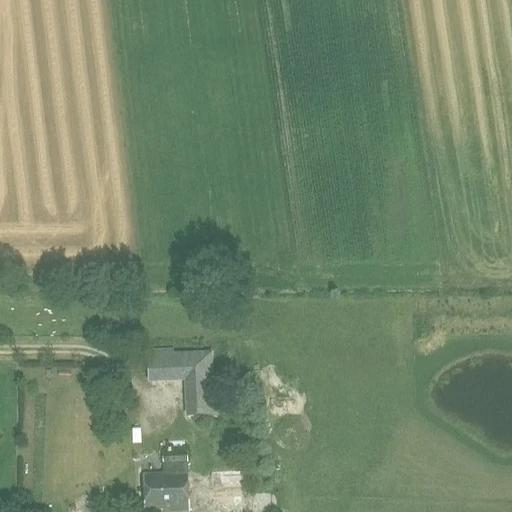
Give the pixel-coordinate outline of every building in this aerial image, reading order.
[(210,355),(172,357),(173,376),(186,376),(191,381),(192,394),(212,393),(210,355)] [(187,452),(162,453),(163,476),(143,476),(144,511),(189,511),(188,474),(183,475),(183,467),(187,467),(187,452)] [(230,484),(231,462),(204,462),(203,483),(230,484)] [(269,481),(246,482),(246,503),(269,502),(269,481)] [(232,508),(232,485),(200,485),(200,508),(232,508)]
